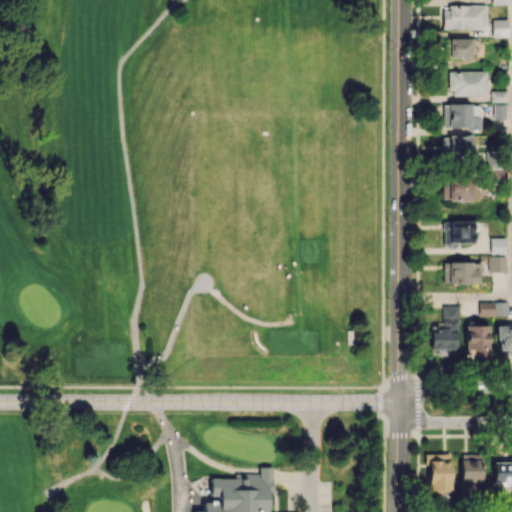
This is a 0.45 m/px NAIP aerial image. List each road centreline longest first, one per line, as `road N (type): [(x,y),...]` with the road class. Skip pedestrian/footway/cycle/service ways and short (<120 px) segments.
road 1 (track): [(177,0),(118,72),(140,276),(134,330),(141,388)]
road 2 (tertiary): [(402,402),(0,402)]
road 3 (tertiary): [(402,0),(402,402)]
road 4 (track): [(202,281),(141,388)]
